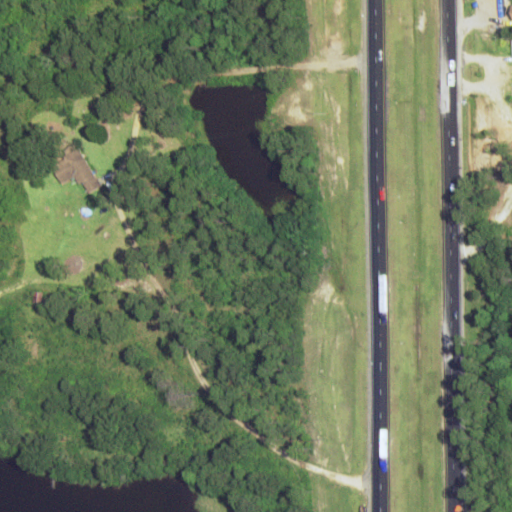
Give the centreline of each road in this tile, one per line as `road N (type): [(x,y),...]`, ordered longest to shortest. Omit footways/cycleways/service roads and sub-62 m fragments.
road 1 (trunk): [(453,511),(446,0)]
road 2 (trunk): [(372,0),(378,511)]
